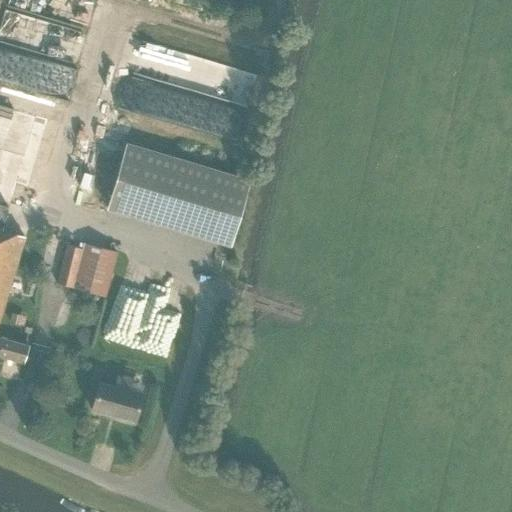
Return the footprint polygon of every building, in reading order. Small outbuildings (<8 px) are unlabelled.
[(148,120),(238,145),(249,105),(235,101),(237,93),(247,96),(252,77),(227,70),(219,98),(159,81),(148,120)] [(0,357),(23,364),(28,346),(0,339),(0,315),(24,237),(1,230),(8,208),(0,205),(0,156),(13,111),(0,107),(0,357)] [(249,181),(126,145),(108,206),(230,243),(249,181)] [(55,284),(106,297),(117,251),(84,242),(83,249),(65,245),(55,284)] [(155,285),(142,348),(172,354),(185,291),(155,285)] [(92,411),(134,422),(141,394),(129,391),(132,381),(117,377),(115,387),(99,383),(92,411)]
